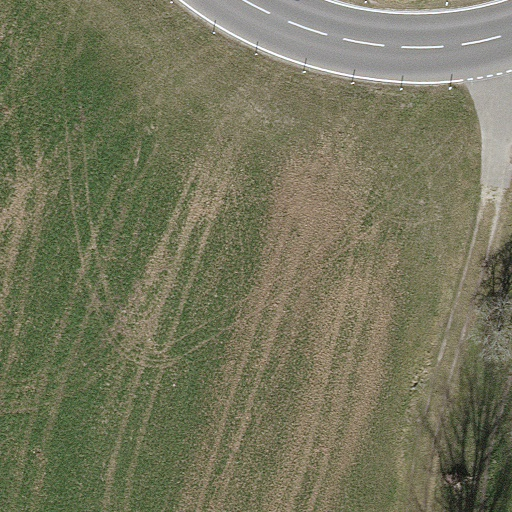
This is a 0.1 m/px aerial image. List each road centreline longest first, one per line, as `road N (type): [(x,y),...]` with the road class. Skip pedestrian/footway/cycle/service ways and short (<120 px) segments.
road 1 (track): [(511,143),(452,357),(430,511)]
road 2 (tertiary): [(511,35),(434,48),(377,45),(298,25),(247,0)]
